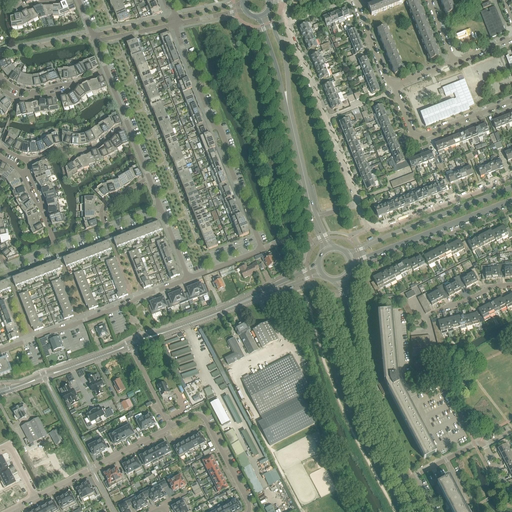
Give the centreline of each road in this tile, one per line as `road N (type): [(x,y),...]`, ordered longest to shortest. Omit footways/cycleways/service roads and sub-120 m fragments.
road 1 (residential): [(188,278),(261,248),(257,221),(174,24)]
road 2 (unknown): [(259,300),(305,290),(341,413),(393,511)]
road 3 (residential): [(0,350),(188,278)]
road 4 (residential): [(357,202),(297,45),(275,36)]
road 5 (tertiary): [(511,188),(346,253)]
road 6 (tertiary): [(350,265),(511,200)]
road 7 (tertiary): [(401,480),(362,390),(353,330)]
road 8 (residential): [(170,427),(35,496)]
road 9 (residential): [(371,226),(511,175)]
road 10 (tertiary): [(130,345),(268,291)]
road 11 (tertiary): [(0,392),(130,345)]
